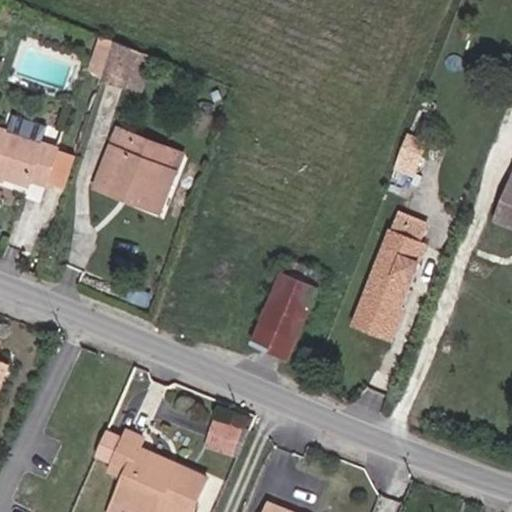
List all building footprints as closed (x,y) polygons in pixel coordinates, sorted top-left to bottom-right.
[(107,83),(133,93),(146,58),(119,48),(107,83)] [(133,93),(147,98),(161,64),(146,58),(133,93)] [(17,115),(14,128),(48,135),(51,122),(17,115)] [(413,130),(398,167),(420,175),(435,139),(413,130)] [(47,192),(59,157),(0,135),(0,181),(26,191),(28,185),(47,192)] [(165,221),(181,177),(112,152),(99,187),(131,200),(129,208),(165,221)] [(511,182),(493,235),(511,240),(511,182)] [(129,208),(131,200),(99,187),(96,196),(129,208)] [(354,321),(377,331),(414,244),(404,240),(410,222),(398,218),(354,321)] [(404,240),(414,244),(421,227),(410,222),(404,240)] [(414,244),(421,246),(428,230),(421,227),(414,244)] [(395,313),(401,315),(421,268),(416,266),(423,248),(423,247),(421,246),(414,244),(377,331),(386,335),(395,313)] [(416,266),(421,268),(428,250),(423,248),(416,266)] [(316,288),(275,270),(246,340),(286,358),(316,288)] [(375,338),(388,344),(401,315),(395,313),(386,335),(377,331),(375,338)] [(375,338),(377,331),(354,321),(351,328),(375,338)] [(201,453),(227,464),(238,437),(212,426),(201,453)] [(116,443),(100,435),(91,457),(106,464),(103,473),(118,480),(104,511),(150,511),(151,511),(153,511),(187,511),(200,481),(169,468),(167,474),(132,459),(134,452),(138,442),(119,433),(116,443)] [(167,474),(169,468),(134,452),(132,459),(167,474)]
